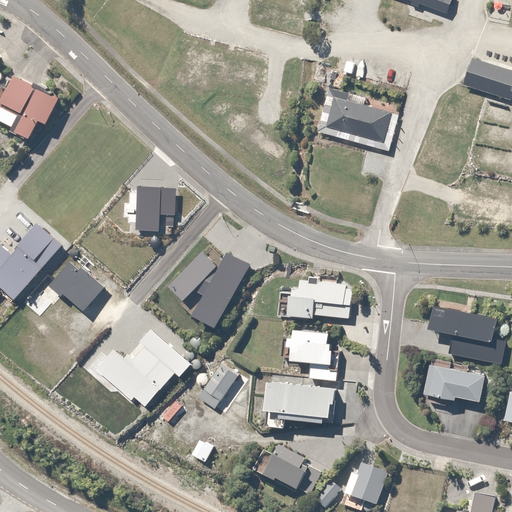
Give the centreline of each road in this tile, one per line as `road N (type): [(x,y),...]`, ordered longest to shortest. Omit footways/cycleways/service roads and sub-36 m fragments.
road 1 (residential): [(391,259),(315,242),(236,197),(11,0)]
road 2 (residential): [(391,259),(382,395),(388,415),(399,431),(425,443),(511,458)]
road 3 (residential): [(511,266),(391,259)]
